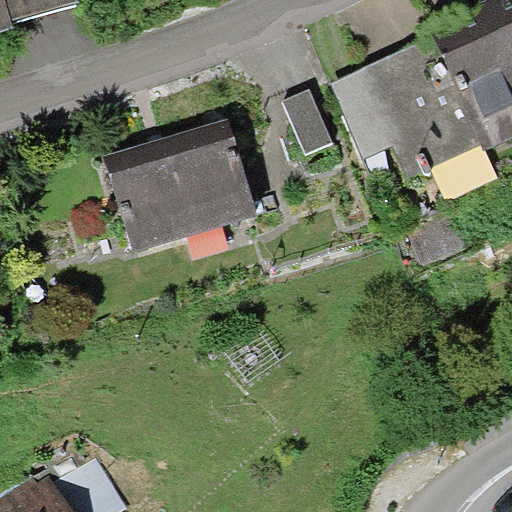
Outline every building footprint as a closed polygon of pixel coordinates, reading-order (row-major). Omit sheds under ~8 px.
[(4,0),(0,0),(0,36),(14,33),(11,25),(4,0)] [(4,0),(11,25),(78,6),(76,0),(4,0)] [(511,141),(511,0),(493,0),(429,30),(434,40),(331,87),(365,161),(393,148),(408,180),(483,146),(486,154),(511,141)] [(308,93),(284,103),(306,155),(330,144),(308,93)] [(225,121),(105,160),(136,258),(257,219),(225,121)] [(438,181),(451,214),(503,194),(490,161),(438,181)] [(94,459),(51,485),(68,511),(116,511),(126,506),(94,459)] [(43,472),(0,499),(0,511),(68,511),(51,485),(43,472)]
